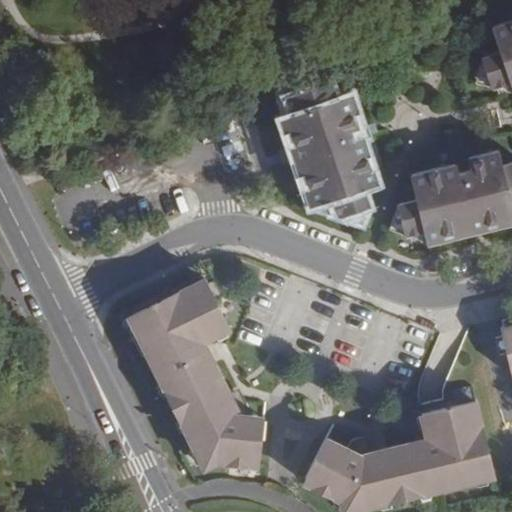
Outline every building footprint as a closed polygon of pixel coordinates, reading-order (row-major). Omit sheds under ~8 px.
[(511,19),(493,25),(493,27),(501,50),(482,56),(492,86),(511,80),(511,83),(511,19)] [(501,50),(493,27),(471,83),(511,91),(511,83),(511,80),(492,86),(482,56),(501,50)] [(332,80),(288,95),(295,114),(283,117),(295,153),(312,204),(334,197),(341,214),(369,205),(363,187),(378,181),(379,181),(351,95),(337,99),(332,80)] [(427,241),(511,220),(511,160),(503,162),(499,150),(469,156),(471,167),(459,170),(457,163),(411,174),(416,198),(399,202),(406,234),(425,230),(427,241)] [(369,205),(378,181),(363,187),(369,205)] [(334,197),(312,204),(341,214),(334,197)] [(369,205),(341,214),(363,222),(369,205)] [(204,277),(128,316),(204,467),(217,461),(258,465),(263,415),(241,412),(205,341),(230,328),(204,277)] [(511,323),(502,326),(511,366),(511,323)] [(344,511),(493,476),(475,400),(435,409),(421,413),(425,437),(361,453),(328,436),(305,482),(339,499),(342,511),(344,511)]
